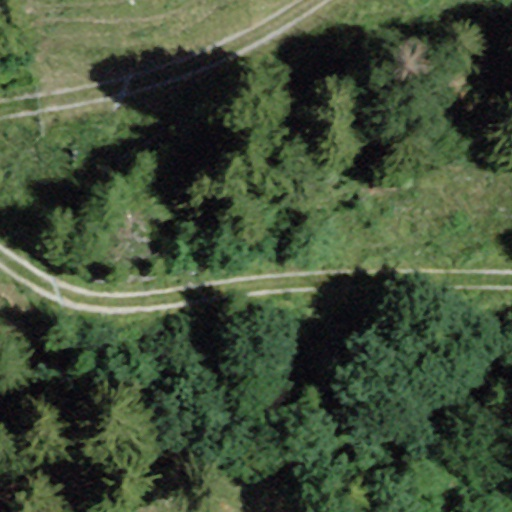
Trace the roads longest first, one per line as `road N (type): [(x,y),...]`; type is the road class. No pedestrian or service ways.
road 1 (track): [(511,275),(72,301),(0,275)]
road 2 (track): [(0,102),(88,94),(225,43),(296,0)]
